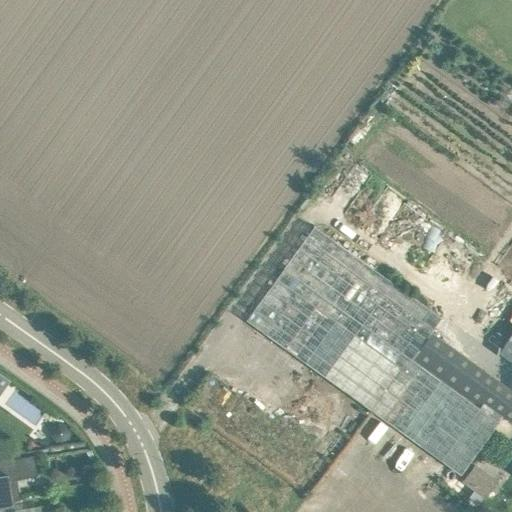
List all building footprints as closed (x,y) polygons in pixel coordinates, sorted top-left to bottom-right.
[(440,317),(314,226),(283,269),(410,360),(372,412),(460,475),(502,416),(511,422),(511,391),(431,333),(426,339),(425,339),(440,317)] [(410,360),(283,269),(246,320),(372,412),(410,360)] [(51,432),(51,435),(52,438),(53,440),(55,442),(58,444),(60,444),(63,444),(66,443),(68,442),(70,440),(71,437),(72,434),(71,431),(70,428),(68,426),(65,424),(62,424),(59,424),(56,425),(54,427),(52,429),(51,432)] [(0,460),(0,507),(12,505),(8,481),(37,476),(33,455),(0,460)] [(472,467),(463,479),(486,496),(495,483),(472,467)]
